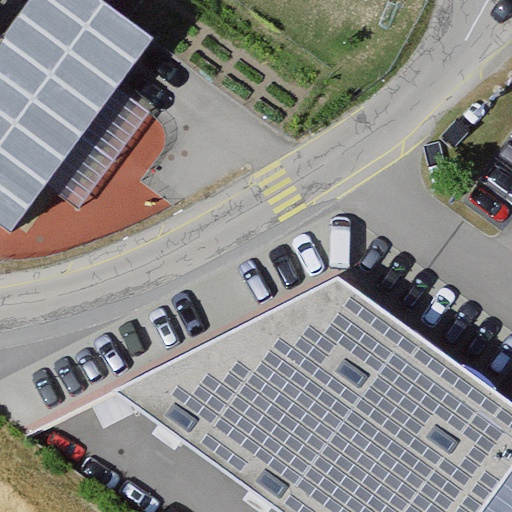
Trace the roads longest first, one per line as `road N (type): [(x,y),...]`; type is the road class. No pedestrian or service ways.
road 1 (unclassified): [(0,309),(165,260),(417,99),(508,0)]
road 2 (unknown): [(375,126),(398,172),(446,232),(511,280)]
road 3 (unknown): [(236,511),(115,431)]
